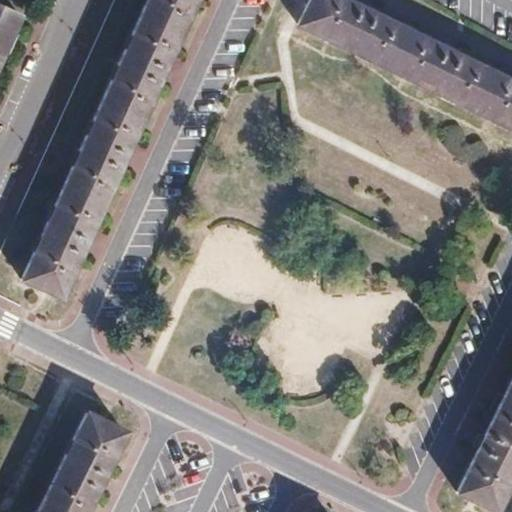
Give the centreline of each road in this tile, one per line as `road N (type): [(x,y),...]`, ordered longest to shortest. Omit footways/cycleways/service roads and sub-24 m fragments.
road 1 (residential): [(379,511),(0,324)]
road 2 (unknown): [(73,360),(217,0)]
road 3 (unknown): [(431,511),(511,339)]
road 4 (residential): [(72,0),(0,160)]
